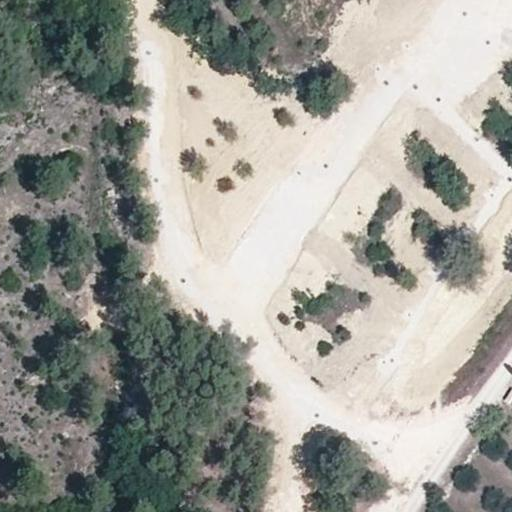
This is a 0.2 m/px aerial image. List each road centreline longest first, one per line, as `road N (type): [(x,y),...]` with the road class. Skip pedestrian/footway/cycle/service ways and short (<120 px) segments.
road 1 (residential): [(221,309),(351,125),(416,58),(511,3)]
road 2 (residential): [(193,266),(161,217),(81,0)]
road 3 (residential): [(431,475),(338,422),(221,309)]
road 4 (residential): [(193,266),(8,355)]
road 5 (track): [(406,511),(511,360)]
